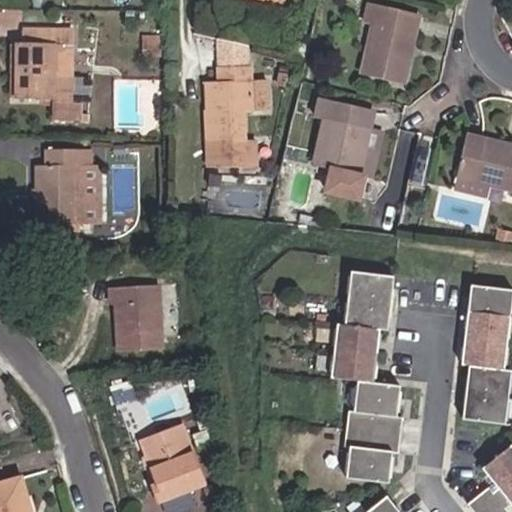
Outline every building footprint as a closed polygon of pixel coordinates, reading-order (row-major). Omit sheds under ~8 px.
[(360,74),(404,84),(419,16),(370,5),(365,23),(373,25),(360,74)] [(55,101),(55,103),(70,104),(71,29),(24,29),(24,44),(18,44),(17,99),(49,100),(55,101)] [(251,67),(217,68),(217,83),(252,81),(251,67)] [(281,89),(284,77),(275,75),(272,87),(281,89)] [(254,140),(243,140),(242,111),(253,111),(252,81),(217,83),(212,83),(213,111),(206,111),(208,165),(254,164),(254,140)] [(253,111),(266,110),(265,81),(252,81),(253,111)] [(77,122),(77,104),(70,104),(55,103),(55,101),(49,100),(49,121),(77,122)] [(362,177),(359,176),(370,128),(373,113),(321,101),(317,115),(317,116),(324,118),(313,165),(330,169),(325,193),(356,200),(362,177)] [(373,179),(384,131),(370,128),(359,176),(362,177),(373,179)] [(511,146),(466,135),(457,175),(489,183),(511,188),(511,146)] [(59,224),(75,224),(82,224),(82,165),(91,165),(90,150),(48,151),(48,166),(38,166),(39,234),(59,233),(59,224)] [(99,223),(98,165),(91,165),(82,165),(82,224),(99,223)] [(454,189),(486,196),(489,183),(457,175),(454,189)] [(59,233),(76,233),(75,224),(59,224),(59,233)] [(402,387),(375,384),(382,331),(389,332),(396,278),(353,273),(346,326),(339,325),(332,379),(359,382),(355,413),(350,412),(346,448),(351,449),(347,479),(390,485),(394,454),(399,455),(404,419),(398,418),(402,387)] [(119,350),(162,349),(160,285),(111,286),(111,302),(117,302),(119,350)] [(511,383),(511,372),(506,371),(511,319),(511,291),(473,287),(463,366),(471,367),(464,420),(507,426),(511,383)] [(154,499),(199,484),(180,425),(138,438),(152,482),(148,483),(154,499)] [(511,447),(483,470),(495,484),(499,490),(494,494),(490,489),(469,506),(473,511),(508,511),(507,510),(511,506),(511,447)] [(0,511),(28,511),(19,479),(0,483),(0,511)] [(399,511),(388,497),(369,511),(399,511)]
